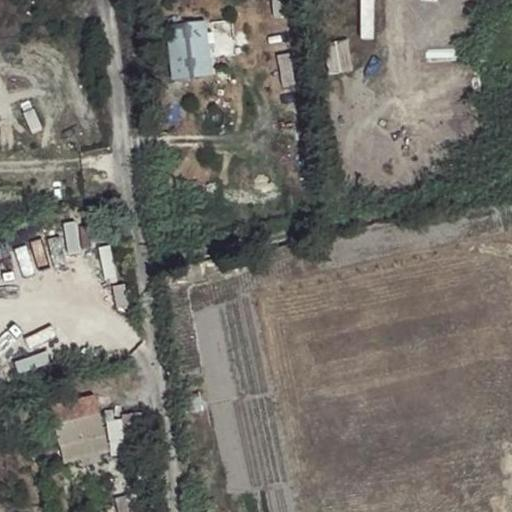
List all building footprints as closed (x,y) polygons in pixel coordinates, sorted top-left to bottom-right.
[(214,74),(211,19),(168,22),(172,77),(214,74)] [(175,213),(159,214),(160,224),(177,222),(175,213)] [(122,376),(105,378),(109,398),(125,396),(126,399),(140,397),(136,377),(123,378),(122,376)] [(65,398),(66,403),(79,400),(78,395),(65,398)] [(51,408),(55,427),(60,447),(63,461),(109,450),(95,396),(79,400),(66,403),(51,408)] [(143,414),(131,416),(132,426),(119,429),(121,454),(147,451),(143,414)] [(60,447),(55,427),(40,431),(45,450),(60,447)]
